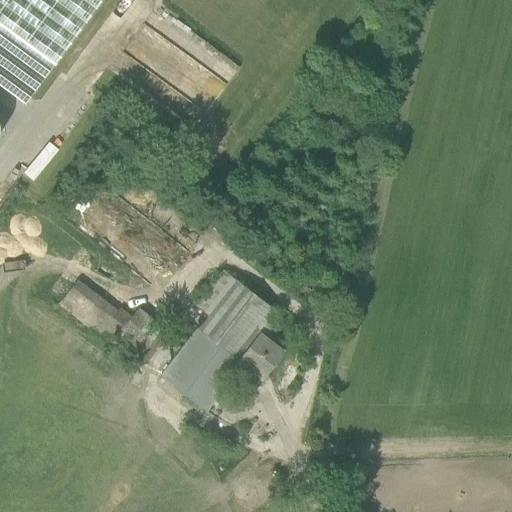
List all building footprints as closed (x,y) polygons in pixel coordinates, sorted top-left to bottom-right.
[(0,0),(0,24),(54,64),(100,0),(0,0)] [(0,85),(24,103),(54,64),(0,24),(0,85)] [(252,267),(261,255),(214,218),(205,231),(252,267)] [(280,314),(222,269),(194,307),(206,316),(160,376),(205,411),(242,363),(262,378),(282,351),(263,336),(280,314)] [(133,362),(139,355),(146,360),(166,333),(136,309),(130,317),(118,309),(116,311),(76,281),(58,305),(133,362)]
